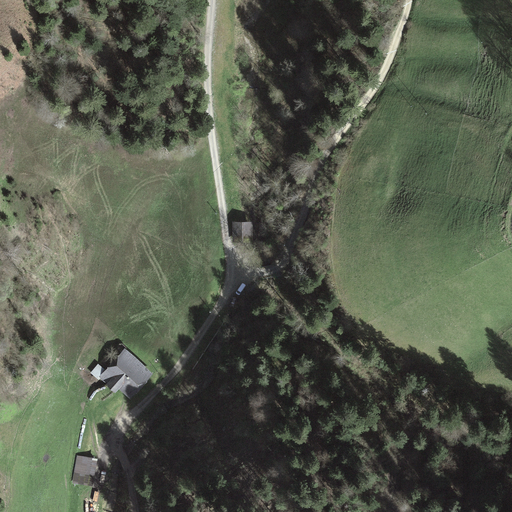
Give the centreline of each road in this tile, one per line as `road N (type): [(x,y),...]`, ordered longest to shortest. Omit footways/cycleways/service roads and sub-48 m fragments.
road 1 (track): [(231,272),(276,269),(286,258),(328,152),(391,56),(408,0)]
road 2 (track): [(134,511),(117,438),(220,304),(231,272)]
road 3 (track): [(211,0),(213,134),(231,272)]
